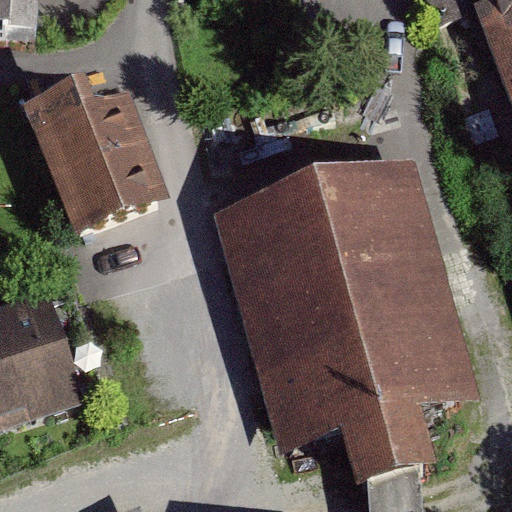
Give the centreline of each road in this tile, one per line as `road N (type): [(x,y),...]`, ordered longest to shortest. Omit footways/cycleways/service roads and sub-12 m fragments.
road 1 (unclassified): [(192,511),(183,268),(140,55),(148,0)]
road 2 (track): [(511,472),(431,157),(378,0)]
